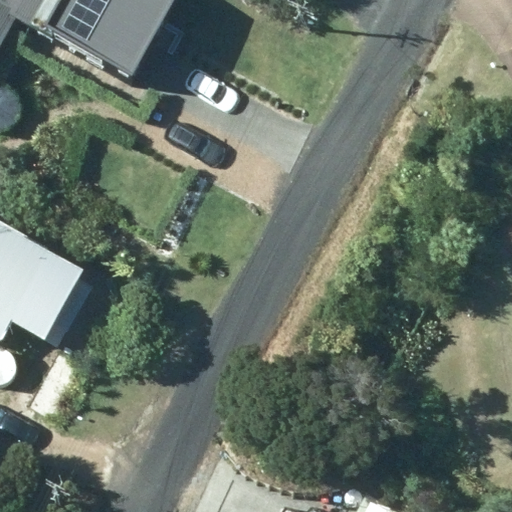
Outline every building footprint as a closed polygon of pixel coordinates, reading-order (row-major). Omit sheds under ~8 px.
[(0,0),(0,44),(17,15),(0,4),(0,0)] [(121,86),(168,0),(73,0),(48,46),(121,86)] [(37,199),(1,181),(0,184),(0,204),(28,218),(37,199)] [(0,339),(9,324),(39,340),(78,269),(0,226),(0,339)] [(417,511),(366,489),(355,511),(417,511)]
